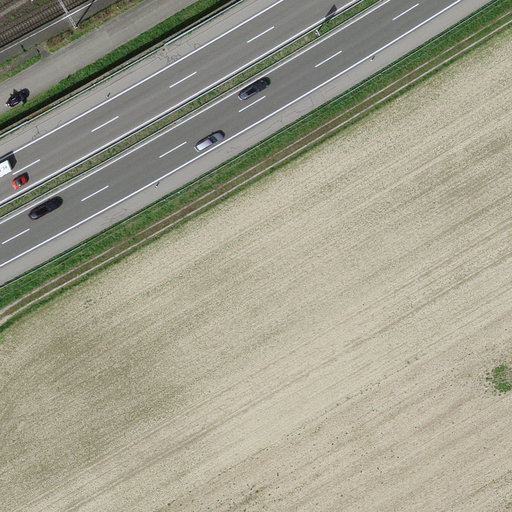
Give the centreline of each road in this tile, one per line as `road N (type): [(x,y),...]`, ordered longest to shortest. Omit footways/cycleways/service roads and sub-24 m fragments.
road 1 (track): [(0,318),(511,15)]
road 2 (motorway): [(0,244),(424,0)]
road 3 (motorway): [(318,0),(0,181)]
